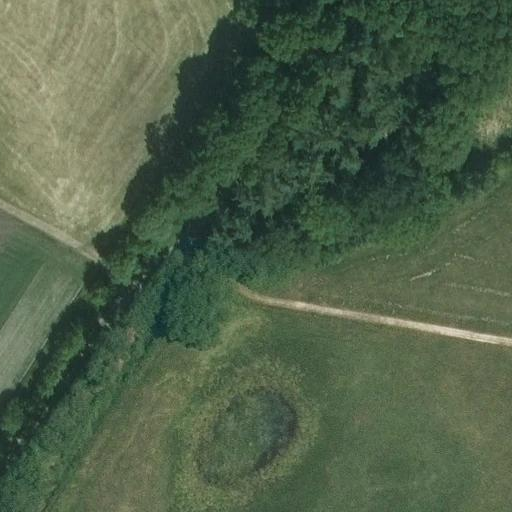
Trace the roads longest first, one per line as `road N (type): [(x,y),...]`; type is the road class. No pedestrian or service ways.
road 1 (track): [(336,0),(208,212),(171,250)]
road 2 (track): [(128,283),(99,313),(0,468)]
